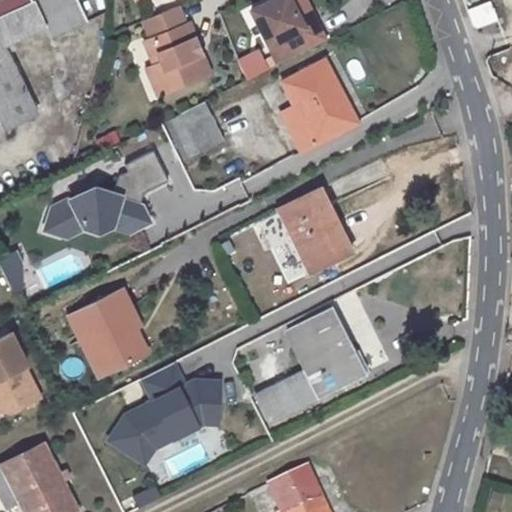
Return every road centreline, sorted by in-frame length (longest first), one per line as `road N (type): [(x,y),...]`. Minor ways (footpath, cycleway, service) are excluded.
road 1 (unclassified): [(440,0),(476,103),(494,261),(446,511)]
road 2 (unknown): [(176,511),(482,347)]
